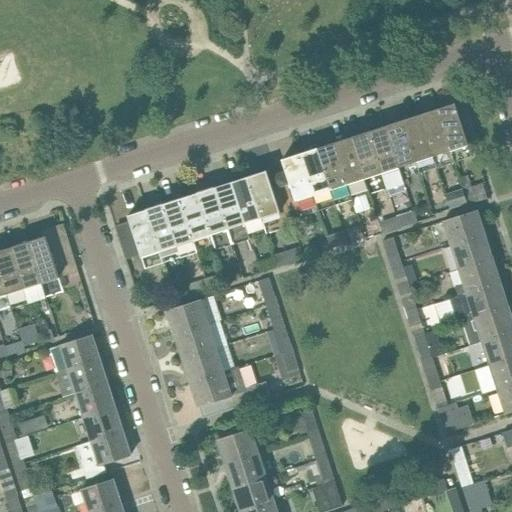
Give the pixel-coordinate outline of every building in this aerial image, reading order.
[(468,145),(454,103),(437,109),(450,151),(468,145)] [(437,109),(421,114),(433,156),(436,166),(454,161),(450,151),(437,109)] [(433,156),(421,114),(403,120),(416,162),(433,156)] [(403,120),(386,125),(399,167),(402,177),(419,172),(416,162),(403,120)] [(399,167),(386,125),(369,131),(382,173),(387,188),(404,182),(402,177),(399,167)] [(382,173),(369,131),(351,136),(365,179),(382,173)] [(348,184),(351,194),(368,189),(365,179),(351,136),(334,142),(348,184)] [(334,142),(317,148),(330,190),(333,200),(351,194),(348,184),(334,142)] [(330,190),(317,148),(299,153),(315,206),(333,200),(330,190)] [(290,214),(315,206),(299,153),(282,159),(286,170),(277,173),(290,214)] [(268,176),(266,170),(248,176),(268,234),(291,227),(287,215),(290,214),(277,173),(268,176)] [(248,176),(232,181),(250,240),(268,234),(248,176)] [(250,240),(232,181),(214,187),(233,246),(250,240)] [(233,246),(214,187),(196,193),(214,247),(216,251),(233,246)] [(467,206),(462,190),(446,195),(451,211),(467,206)] [(196,193),(180,198),(197,253),(214,247),(196,193)] [(197,253),(180,198),(163,204),(176,246),(180,258),(197,253)] [(176,246),(163,204),(146,209),(159,251),(176,246)] [(146,209),(128,215),(142,257),(159,251),(146,209)] [(477,210),(465,213),(443,220),(451,245),(485,234),(477,210)] [(126,222),(117,224),(121,242),(131,240),(126,222)] [(365,238),(361,225),(347,230),(352,243),(365,238)] [(46,235),(28,241),(41,283),(78,271),(65,229),(46,235)] [(343,231),(327,236),(331,249),(348,243),(343,231)] [(492,258),(485,234),(451,245),(459,269),(492,258)] [(389,260),(400,257),(393,237),(383,240),(389,260)] [(41,283),(28,241),(11,247),(28,304),(46,298),(41,283)] [(0,270),(8,294),(13,309),(28,304),(11,247),(0,250),(0,270)] [(278,266),(290,262),(287,250),(274,254),(275,257),(278,266)] [(261,272),(278,266),(275,257),(258,262),(261,272)] [(492,258),(459,269),(464,283),(455,285),(458,296),(467,293),(500,282),(492,258)] [(399,289),(409,285),(403,266),(392,269),(399,289)] [(269,277),(267,277),(258,280),(265,300),(275,297),(269,277)] [(466,320),(508,306),(500,282),(467,293),(458,296),(450,299),(458,322),(462,321),(466,320)] [(409,285),(399,289),(405,308),(415,305),(409,285)] [(175,334),(208,324),(200,299),(167,310),(175,334)] [(274,329),(284,326),(278,306),(268,309),(274,329)] [(511,331),(511,319),(508,306),(466,320),(462,321),(470,345),(482,341),(504,334),(511,331)] [(414,337),(424,333),(418,314),(408,317),(414,337)] [(216,348),(208,324),(175,334),(183,358),(216,348)] [(284,326),(274,329),(280,348),(290,345),(284,326)] [(42,341),(54,338),(51,329),(40,333),(42,341)] [(511,358),(511,331),(482,341),(490,365),(511,358)] [(424,333),(414,337),(420,356),(431,353),(424,333)] [(91,334),(82,337),(46,349),(54,373),(99,359),(91,334)] [(22,340),(5,345),(4,345),(7,355),(25,349),(22,340)] [(224,372),(216,348),(183,358),(191,382),(224,372)] [(300,374),(293,354),(283,358),(290,378),(300,374)] [(511,384),(511,358),(490,365),(498,389),(511,384)] [(54,373),(54,374),(55,374),(63,397),(76,393),(107,383),(99,359),(54,373)] [(430,385),(440,381),(434,362),(423,365),(430,385)] [(198,407),(220,400),(224,411),(271,396),(266,380),(246,387),(239,367),(224,372),(191,382),(198,407)] [(440,381),(430,385),(436,404),(446,401),(440,381)] [(115,407),(107,383),(76,393),(84,417),(115,407)] [(511,384),(498,389),(500,394),(506,413),(511,411),(511,384)] [(123,431),(115,407),(84,417),(92,441),(114,434),(123,431)] [(318,429),(311,409),(301,412),(307,432),(318,429)] [(445,433),(456,430),(449,410),(439,413),(445,433)] [(0,426),(5,443),(16,439),(8,415),(0,417),(0,426)] [(45,415),(21,423),(24,433),(48,426),(45,415)] [(359,453),(351,419),(343,421),(351,455),(359,453)] [(225,464),(258,453),(251,428),(217,439),(225,464)] [(123,431),(114,434),(92,441),(100,465),(130,455),(123,431)] [(317,461),(327,457),(321,438),(310,441),(316,460),(317,461)] [(13,467),(23,463),(16,439),(5,443),(13,467)] [(266,477),(258,453),(225,464),(233,488),(266,477)] [(317,461),(316,460),(304,464),(310,482),(322,478),(323,480),(333,476),(327,457),(317,461)] [(424,463),(427,473),(438,470),(435,459),(424,463)] [(461,482),(472,479),(465,459),(455,462),(461,482)] [(23,463),(13,467),(21,490),(31,487),(23,463)] [(0,484),(4,496),(15,492),(7,468),(0,470),(0,484)] [(274,501),(266,477),(233,488),(241,511),(274,501)] [(90,511),(121,502),(113,478),(82,488),(89,511),(90,511)] [(444,479),(424,485),(427,496),(446,490),(447,489),(444,479)] [(343,505),(336,486),(326,489),(332,509),(343,505)] [(447,489),(446,490),(453,511),(464,511),(456,486),(447,489)] [(399,505),(418,499),(415,488),(395,495),(399,505)] [(471,511),(481,508),(475,488),(464,492),(471,511)] [(8,511),(21,511),(15,492),(4,496),(8,511)] [(399,505),(395,495),(376,501),(379,511),(399,505)] [(241,511),(240,511),(277,511),(274,501),(241,511)] [(423,501),(400,507),(401,511),(412,511),(425,509),(423,501)] [(123,511),(121,502),(90,511),(123,511)] [(27,511),(39,511),(36,503),(26,507),(27,511)]
